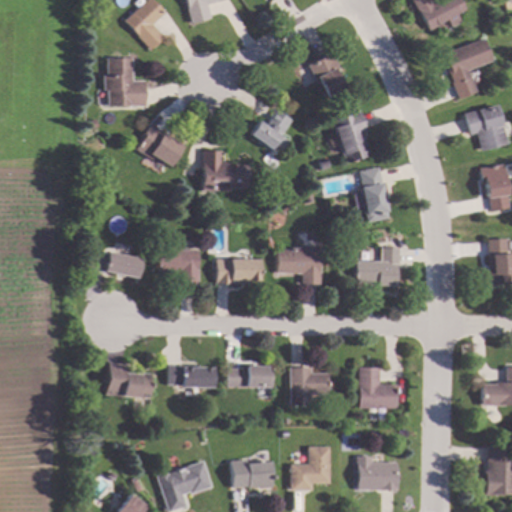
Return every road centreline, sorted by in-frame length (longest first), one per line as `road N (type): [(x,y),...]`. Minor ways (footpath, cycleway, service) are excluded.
road 1 (residential): [(424,511),(436,200),(424,148),(353,0)]
road 2 (residential): [(511,323),(101,325)]
road 3 (residential): [(204,81),(346,0)]
